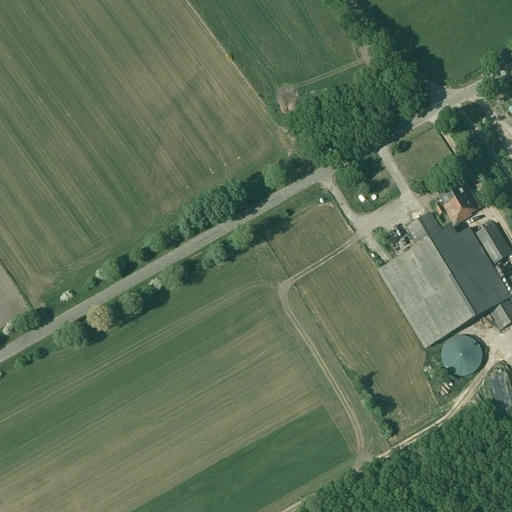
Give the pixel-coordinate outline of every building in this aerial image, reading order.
[(468,188),(463,191),(458,183),(438,195),(442,202),(433,207),(438,215),(444,212),(441,207),(442,206),(453,225),(470,215),(470,214),(480,208),(468,188)] [(451,228),(442,233),(430,214),(410,226),(421,244),(383,270),(428,344),(479,311),(486,307),(500,330),(511,322),(511,303),(467,230),(456,236),(451,228)] [(493,224),(474,235),(492,266),(511,254),(493,224)] [(453,338),(451,339),(449,341),(447,342),(446,343),(445,344),(444,346),(443,348),(442,349),(442,350),(442,352),(441,353),(441,354),(441,356),(441,357),(441,358),(441,360),(442,362),(442,364),(443,365),(444,367),(445,368),(445,369),(447,371),(448,372),(449,373),(451,374),(453,375),(455,376),(457,376),(458,377),(459,377),(461,377),(463,377),(466,377),(468,376),(469,376),(470,375),(472,374),(474,373),(475,372),(476,371),(477,370),(478,369),(479,367),(480,366),(480,364),(481,364),(481,362),(481,361),(482,360),(482,358),(482,357),(482,355),(481,353),(481,352),(481,350),(480,349),(480,348),(479,347),(478,345),(477,344),(476,343),(475,342),(473,340),(472,339),(470,338),(468,338),(467,337),(466,337),(464,336),(462,336),(460,336),(459,336),(457,337),(455,337),(454,338),(453,338)] [(481,407),(477,392),(458,397),(462,411),(481,407)]
